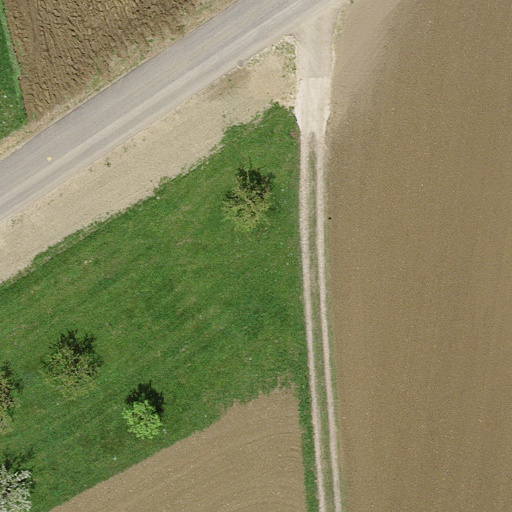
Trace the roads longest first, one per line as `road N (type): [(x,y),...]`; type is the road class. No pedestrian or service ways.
road 1 (track): [(324,0),(307,144),(327,511)]
road 2 (tertiary): [(0,210),(297,0)]
